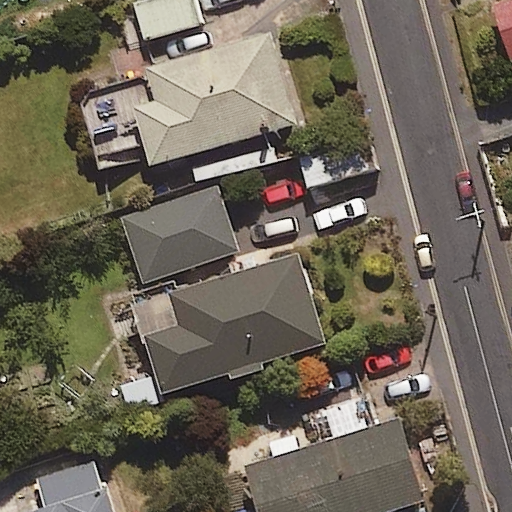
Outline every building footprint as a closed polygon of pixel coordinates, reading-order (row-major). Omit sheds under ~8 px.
[(197,0),(139,0),(131,2),(142,44),(205,26),(197,0)] [(511,1),(493,7),(511,63),(511,1)] [(151,169),(187,158),(196,187),(277,162),(267,133),(300,123),(272,31),(145,70),(155,102),(133,108),(151,169)] [(368,138),(298,161),(308,191),(378,168),(368,138)] [(217,186),(121,216),(143,285),(239,255),(217,186)] [(123,386),(132,415),(164,405),(162,397),(327,349),(300,256),(136,304),(157,376),(123,386)] [(242,471),(254,511),(400,511),(425,504),(400,422),(373,430),(362,397),(319,410),(330,444),(242,471)] [(115,511),(102,462),(36,480),(44,510),(35,511),(115,511)]
